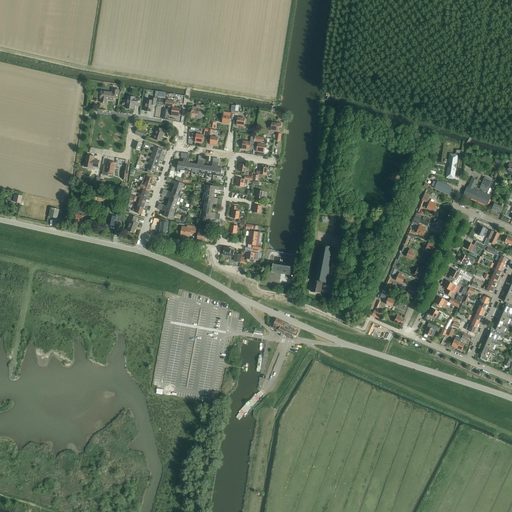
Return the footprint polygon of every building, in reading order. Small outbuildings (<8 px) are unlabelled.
[(101,102),(107,103),(107,100),(114,101),(114,98),(118,99),(119,90),(113,89),(112,92),(102,91),(101,92),(100,91),(100,95),(101,95),(100,99),(101,99),(101,102)] [(126,108),(133,109),(134,105),(140,106),(141,99),(135,98),(135,97),(128,96),(126,108)] [(154,99),(151,98),(151,100),(147,100),(145,111),(152,112),(153,105),(156,105),(157,99),(154,98),(154,99)] [(172,110),(172,116),(179,117),(180,108),(173,107),(174,107),(175,102),(166,100),(165,106),(169,106),(169,109),(172,110)] [(201,111),(196,111),(196,107),(192,106),(192,110),(191,110),(191,117),(194,117),(193,119),(197,119),(200,119),(203,117),(203,114),(201,111)] [(226,124),(226,122),(229,123),(231,116),(224,115),(222,123),(226,124)] [(270,122),(269,129),(274,130),(274,131),(278,132),(279,126),(281,126),(282,123),(279,123),(270,122)] [(161,141),(164,133),(162,132),(163,129),(157,127),(156,130),(157,130),(154,138),(161,141)] [(141,129),(139,136),(145,138),(146,138),(148,132),(141,129)] [(255,138),(254,142),(261,142),(260,144),(258,143),(257,150),(260,151),(260,152),(264,153),(265,145),(267,145),(268,138),(264,138),(264,137),(255,136),(255,137),(255,138)] [(243,141),(242,148),(245,148),(245,150),(249,151),(250,143),(250,142),(243,141)] [(154,148),(152,151),(152,152),(162,155),(164,149),(155,146),(151,144),(150,146),(154,148)] [(150,157),(150,158),(160,161),(162,155),(152,152),(152,151),(149,150),(148,152),(152,153),(150,157)] [(446,178),(448,178),(454,179),(458,155),(453,154),(450,154),(449,160),(446,178)] [(93,166),(98,167),(99,161),(94,160),(95,157),(87,155),(84,167),(92,168),(93,166)] [(149,162),(148,163),(158,167),(160,161),(150,158),(150,157),(147,156),(146,158),(150,159),(149,162)] [(174,162),(174,165),(178,165),(178,170),(177,172),(181,172),(185,173),(187,159),(184,158),(183,162),(179,161),(179,162),(174,162)] [(187,159),(185,173),(188,174),(189,171),(192,172),(193,164),(189,163),(190,159),(187,159)] [(193,164),(192,172),(195,172),(195,175),(199,175),(201,161),(198,160),(198,164),(193,164)] [(107,167),(104,166),(102,175),(108,176),(109,173),(113,174),(116,163),(108,161),(107,167)] [(148,165),(147,169),(148,169),(151,171),(156,172),(158,167),(148,163),(149,162),(145,161),(144,163),(148,165)] [(199,175),(203,176),(203,174),(207,174),(208,166),(203,165),(204,161),(201,161),(199,175)] [(207,174),(210,175),(210,177),(213,178),(216,163),(213,163),(212,167),(208,166),(207,174)] [(216,163),(213,178),(217,178),(218,176),(221,176),(222,168),(218,168),(219,164),(216,163)] [(239,164),(238,167),(240,168),(239,171),(246,172),(247,165),(239,164)] [(257,171),(256,174),(258,174),(267,176),(269,176),(271,169),(268,168),(261,167),(259,167),(258,171),(257,171)] [(142,181),(152,184),(154,179),(153,178),(153,176),(147,174),(147,176),(144,175),(142,181)] [(467,188),(464,195),(487,205),(491,196),(485,193),(485,192),(487,192),(492,180),(485,177),(479,189),(483,191),(482,192),(474,188),(478,181),(472,178),(468,188),(467,188)] [(244,187),(244,183),(248,184),(248,180),(236,179),(236,182),(237,182),(237,186),(244,187)] [(175,184),(174,188),(182,191),(183,188),(185,188),(186,185),(172,180),(171,183),(175,184)] [(143,189),(150,190),(152,184),(146,182),(142,181),(141,185),(138,184),(136,183),(135,185),(137,186),(140,188),(143,189)] [(435,187),(434,188),(449,195),(452,188),(437,182),(437,183),(433,181),(432,186),(435,187)] [(493,182),(490,188),(496,191),(499,185),(493,182)] [(207,189),(206,193),(214,194),(215,189),(219,190),(219,187),(210,186),(207,185),(206,185),(205,185),(204,189),(207,189)] [(169,191),(168,194),(181,198),(183,195),(180,194),(182,191),(174,188),(172,192),(169,191)] [(143,189),(141,195),(148,197),(150,190),(143,189)] [(263,198),(264,191),(256,190),(255,193),(257,194),(257,197),(263,198)] [(95,200),(105,202),(106,195),(96,193),(95,200)] [(203,196),(203,199),(217,202),(218,199),(214,198),(214,194),(206,193),(206,196),(203,196)] [(422,201),(427,203),(431,195),(425,193),(422,201)] [(170,198),(169,202),(177,205),(178,202),(180,202),(181,198),(168,194),(167,197),(170,198)] [(15,195),(13,202),(20,203),(21,196),(15,195)] [(204,204),(204,207),(212,208),(213,204),(217,204),(217,202),(203,199),(202,203),(204,204)] [(427,209),(433,212),(437,204),(430,201),(428,206),(425,204),(424,207),(427,209)] [(164,205),(163,208),(177,212),(178,209),(179,205),(177,205),(169,202),(167,206),(164,205)] [(496,211),(501,213),(503,207),(504,204),(502,203),(500,206),(495,203),(492,210),(496,211)] [(252,212),(261,213),(262,206),(253,205),(252,212)] [(142,214),(144,208),(138,206),(137,209),(134,208),(133,211),(136,212),(142,214)] [(231,214),(233,214),(232,217),(238,218),(240,207),(234,206),(233,208),(232,208),(231,214)] [(201,210),(201,214),(215,216),(215,213),(211,213),(212,208),(204,207),(203,210),(201,210)] [(57,218),(59,209),(50,208),(48,217),(57,218)] [(175,216),(177,212),(163,208),(162,210),(166,212),(164,216),(172,219),(173,215),(175,216)] [(85,211),(82,210),(76,209),(75,213),(73,221),(74,221),(75,222),(77,223),(77,222),(83,223),(85,215),(84,215),(85,211)] [(109,215),(107,224),(111,225),(111,226),(114,226),(115,226),(116,220),(119,221),(120,215),(117,214),(116,217),(109,215)] [(202,218),(202,221),(210,223),(211,218),(215,219),(215,216),(201,214),(200,218),(202,218)] [(135,222),(137,217),(130,215),(128,222),(130,223),(127,230),(134,233),(136,226),(137,226),(138,223),(135,222)] [(338,215),(334,235),(340,236),(344,216),(338,215)] [(432,225),(442,230),(445,224),(442,222),(443,221),(439,219),(439,220),(435,218),(432,225)] [(160,232),(166,233),(168,222),(162,221),(160,232)] [(479,223),(476,231),(477,232),(476,234),(483,237),(484,233),(487,234),(485,237),(491,240),(494,232),(489,230),(486,229),(487,227),(479,223)] [(187,227),(182,226),(181,236),(190,237),(190,234),(195,235),(196,227),(187,225),(187,227)] [(229,225),(229,228),(230,228),(230,232),(237,233),(238,226),(229,225)] [(423,227),(420,225),(417,233),(423,235),(426,230),(423,228),(423,227)] [(207,230),(204,230),(201,229),(200,232),(199,232),(198,239),(211,241),(212,234),(207,234),(207,230)] [(406,235),(410,237),(415,239),(416,235),(411,232),(412,230),(409,229),(406,235)] [(249,231),(248,240),(250,241),(249,244),(253,245),(253,249),(261,250),(262,246),(261,246),(261,244),(259,244),(260,232),(258,232),(249,231)] [(492,238),(490,242),(495,245),(497,240),(499,234),(495,232),(492,238)] [(511,245),(511,238),(505,236),(503,241),(511,245)] [(464,247),(471,251),(474,245),(468,242),(467,245),(466,244),(464,247)] [(425,251),(432,253),(432,254),(435,248),(432,246),(432,245),(429,243),(425,251)] [(328,283),(335,247),(318,244),(310,280),(313,280),(311,292),(320,293),(322,282),(328,283)] [(488,247),(486,251),(487,252),(494,255),(494,254),(497,256),(497,257),(495,260),(499,262),(504,264),(507,258),(501,256),(498,254),(498,252),(497,251),(496,251),(488,247)] [(230,256),(233,257),(234,251),(231,250),(231,249),(224,248),(223,255),(230,256)] [(412,252),(413,251),(409,249),(406,257),(413,259),(415,253),(412,252)] [(246,256),(247,256),(247,259),(258,261),(259,254),(246,252),(246,256)] [(459,259),(457,263),(466,268),(469,261),(473,263),(474,259),(475,259),(474,259),(468,256),(462,253),(461,256),(459,255),(458,259),(459,259)] [(499,262),(496,267),(502,270),(504,264),(499,262)] [(273,264),(272,272),(290,275),(292,267),(273,264)] [(415,275),(421,277),(424,271),(421,270),(421,268),(418,267),(415,275)] [(496,267),(494,273),(499,275),(502,270),(496,267)] [(451,271),(449,275),(451,276),(450,276),(449,278),(459,283),(463,275),(465,276),(465,275),(471,279),(472,279),(473,277),(474,275),(473,275),(467,272),(462,269),(460,272),(457,271),(454,269),(453,272),(451,271)] [(405,277),(402,276),(403,274),(399,273),(396,280),(402,283),(405,277)] [(492,277),(491,279),(497,281),(498,280),(499,275),(494,273),(492,277)] [(490,281),(489,284),(494,287),(496,284),(497,281),(491,279),(490,281)] [(447,281),(446,281),(443,286),(448,289),(446,294),(451,296),(456,286),(447,281)] [(484,286),(483,289),(486,290),(486,291),(492,293),(494,288),(494,287),(489,284),(488,286),(487,288),(484,286)] [(405,299),(411,301),(414,295),(411,294),(412,293),(408,291),(405,299)] [(507,303),(511,304),(511,293),(507,291),(503,301),(507,303)] [(483,299),(482,302),(487,304),(489,298),(481,295),(480,297),(483,299)] [(434,302),(442,306),(445,308),(448,302),(438,296),(434,302)] [(392,297),(392,298),(389,297),(386,304),(392,307),(395,300),(396,298),(392,297)] [(451,298),(449,303),(458,308),(460,304),(460,303),(461,303),(457,301),(451,298)] [(504,305),(502,311),(511,315),(511,313),(511,304),(507,303),(505,306),(504,305)] [(430,310),(428,314),(436,318),(438,319),(441,313),(439,312),(433,308),(431,311),(430,310)] [(502,311),(498,320),(508,324),(510,319),(511,319),(511,315),(502,311)] [(394,322),(401,325),(404,319),(401,318),(401,316),(398,315),(394,322)] [(274,325),(273,328),(277,329),(276,330),(277,330),(277,332),(293,339),(293,337),(294,338),(295,335),(296,336),(297,334),(296,334),(297,331),(288,328),(290,325),(287,323),(277,319),(276,319),(274,325)] [(498,320),(494,329),(504,333),(506,328),(511,330),(511,326),(511,325),(508,324),(498,320)] [(467,327),(466,329),(469,331),(475,333),(477,327),(472,325),(468,323),(468,326),(467,327)] [(434,330),(426,326),(424,330),(426,330),(425,333),(431,336),(434,330)] [(449,327),(446,334),(452,336),(455,330),(449,327)] [(490,331),(487,336),(497,340),(499,335),(504,337),(505,334),(504,333),(494,329),(492,328),(490,331)] [(461,339),(457,348),(462,350),(465,344),(463,343),(464,340),(463,340),(463,339),(467,340),(469,336),(464,333),(461,339)] [(455,340),(452,346),(457,348),(461,339),(456,336),(455,340)] [(487,336),(483,346),(493,349),(495,344),(500,346),(501,342),(497,340),(487,336)] [(479,355),(481,355),(480,359),(487,362),(491,353),(496,355),(498,351),(493,349),(483,346),(479,355)]
